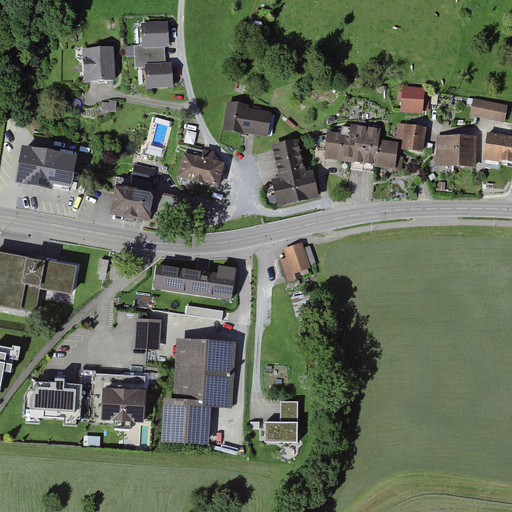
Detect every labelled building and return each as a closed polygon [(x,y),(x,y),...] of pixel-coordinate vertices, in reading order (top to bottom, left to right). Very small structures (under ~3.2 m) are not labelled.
[(169,25),(143,26),(144,47),(135,47),(136,69),(148,69),(149,89),(172,88),(171,62),(166,63),(165,48),(170,48),(169,25)] [(114,48),(83,51),(86,84),(116,82),(114,48)] [(429,89),(404,88),(403,110),(427,112),(429,89)] [(507,106),(475,99),(471,116),(504,124),(507,106)] [(103,111),(117,112),(118,103),(103,102),(103,111)] [(250,106),(227,103),(223,132),(268,138),(272,114),(249,111),(250,106)] [(427,129),(400,125),(398,139),(404,140),(402,149),(424,152),(427,129)] [(351,136),(328,134),(326,161),(396,168),(398,144),(382,142),(383,131),(352,127),(351,136)] [(511,137),(489,134),(485,159),(511,162),(511,137)] [(477,138),(437,137),(436,166),(476,167),(477,138)] [(281,179),(273,181),(280,209),(321,200),(314,172),(307,173),(300,142),(274,147),(281,179)] [(77,159),(25,151),(20,183),(72,191),(77,159)] [(203,155),(185,152),(179,181),(219,189),(225,163),(213,161),(215,153),(204,151),(203,155)] [(156,193),(116,187),(112,216),(152,222),(156,193)] [(286,259),(281,261),(288,283),(298,280),(296,274),(311,269),(304,245),(283,251),(286,259)] [(34,262),(0,255),(0,306),(19,310),(35,312),(39,289),(70,294),(75,269),(34,262)] [(156,265),(152,294),(232,305),(236,276),(156,265)] [(188,317),(223,320),(224,310),(188,307),(188,317)] [(134,351),(160,352),(162,322),(136,321),(134,351)] [(237,345),(177,342),(173,402),(164,401),(161,445),(162,445),(183,446),(187,446),(208,448),(209,448),(211,410),(228,411),(233,411),(237,345)] [(0,387),(5,388),(10,363),(0,361),(0,387)] [(79,415),(83,378),(35,374),(32,411),(79,415)] [(147,383),(105,381),(103,421),(145,422),(147,383)] [(281,422),(265,421),(265,442),(298,443),(299,402),(282,401),(281,422)]
